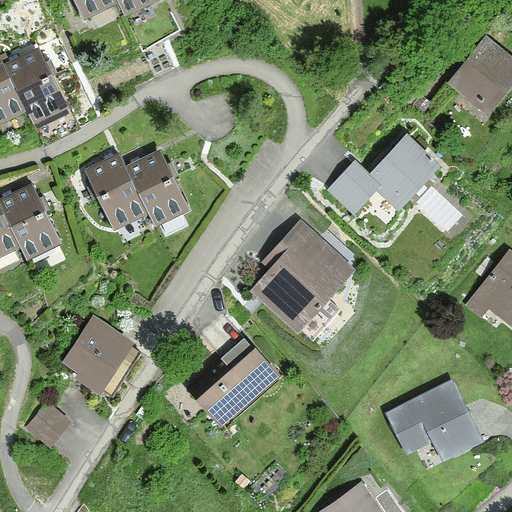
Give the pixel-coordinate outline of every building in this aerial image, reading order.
[(77,0),(85,15),(115,0),(77,0)] [(116,0),(123,13),(149,0),(116,0)] [(511,65),(485,44),(456,80),(484,103),(485,102),(482,100),(500,77),(507,83),(511,77),(511,65)] [(11,64),(6,67),(25,108),(32,121),(63,106),(49,77),(54,75),(47,61),(42,63),(37,52),(20,60),(17,54),(8,58),(11,64)] [(0,119),(25,108),(6,67),(0,55),(0,119)] [(428,85),(415,75),(396,98),(409,109),(428,85)] [(354,163),(331,189),(354,210),(377,186),(399,206),(437,165),(406,137),(369,177),(354,163)] [(147,210),(127,169),(121,155),(115,158),(112,152),(103,156),(106,162),(89,171),(95,182),(90,184),(97,198),(101,196),(115,225),(147,210)] [(147,210),(153,223),(185,208),(171,179),(175,176),(168,163),(164,165),(159,154),(142,162),(139,156),(130,160),(133,166),(127,169),(147,210)] [(0,204),(19,243),(25,257),(57,242),(43,213),(47,210),(40,197),(36,199),(31,187),(14,196),(11,190),(2,194),(5,200),(0,202),(0,204)] [(0,252),(19,243),(0,204),(0,252)] [(276,267),(257,289),(313,339),(340,309),(325,296),(348,270),(333,256),(342,246),(325,231),(316,241),(300,226),(269,260),(276,267)] [(511,254),(509,252),(476,294),(511,322),(511,254)] [(225,316),(203,335),(223,358),(245,339),(225,316)] [(93,320),(67,360),(77,366),(74,371),(80,374),(79,375),(98,387),(99,387),(113,396),(114,395),(112,393),(125,373),(127,374),(126,372),(138,352),(140,353),(141,352),(127,343),(128,342),(93,320)] [(217,401),(228,413),(260,386),(265,391),(278,379),(268,367),(269,366),(245,339),(223,358),(188,389),(206,410),(217,401)] [(452,382),(389,414),(407,450),(443,432),(453,452),(480,438),(452,382)] [(47,403),(28,426),(51,445),(70,422),(47,403)] [(403,511),(387,489),(375,498),(384,511),(378,511),(360,486),(365,483),(364,482),(321,511),(403,511)]
